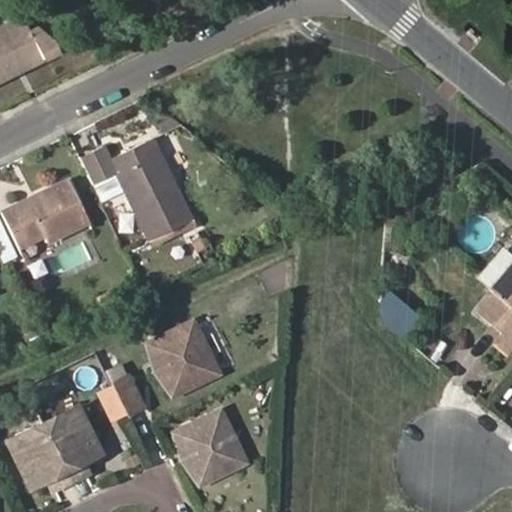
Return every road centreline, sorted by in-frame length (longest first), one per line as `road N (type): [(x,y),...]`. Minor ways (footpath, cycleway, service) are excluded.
road 1 (residential): [(299,0),(0,142)]
road 2 (tertiary): [(511,115),(375,0)]
